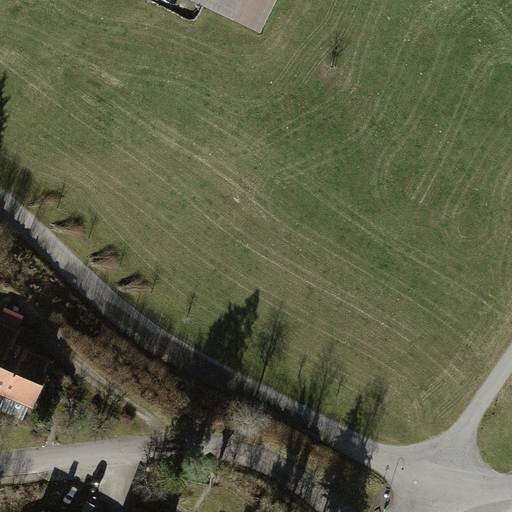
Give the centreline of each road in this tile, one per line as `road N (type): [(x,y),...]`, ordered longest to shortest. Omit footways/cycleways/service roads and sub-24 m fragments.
road 1 (residential): [(0,204),(211,365),(424,484)]
road 2 (residential): [(340,511),(279,466),(229,445),(0,464)]
road 3 (track): [(424,484),(511,358)]
